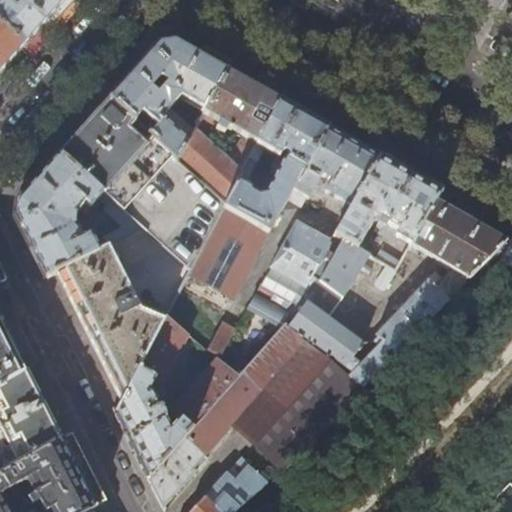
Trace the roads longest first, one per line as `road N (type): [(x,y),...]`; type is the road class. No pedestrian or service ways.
road 1 (residential): [(136,511),(0,242)]
road 2 (residential): [(0,146),(136,0)]
road 3 (secondary): [(393,42),(511,110)]
